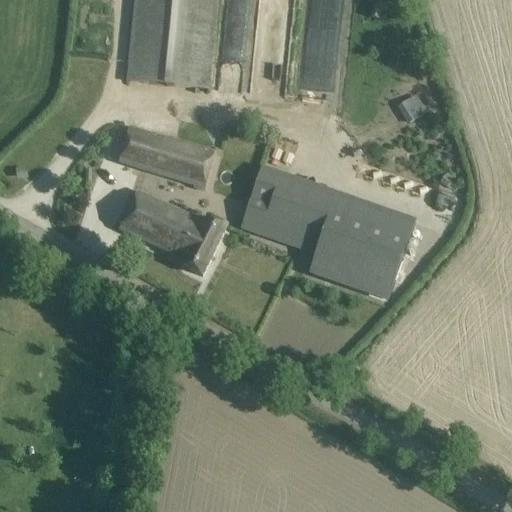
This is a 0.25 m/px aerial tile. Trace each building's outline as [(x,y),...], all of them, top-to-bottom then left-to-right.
[(218,0),(136,0),(128,83),(210,91),(218,0)] [(401,106),(410,123),(424,114),(415,98),(401,106)] [(215,154),(130,129),(119,165),(205,190),(215,154)] [(262,172),(244,229),(318,255),(312,274),(388,301),(416,226),(262,172)] [(206,227),(139,194),(120,233),(186,265),(184,269),(203,278),(227,229),(209,220),(206,227)]
